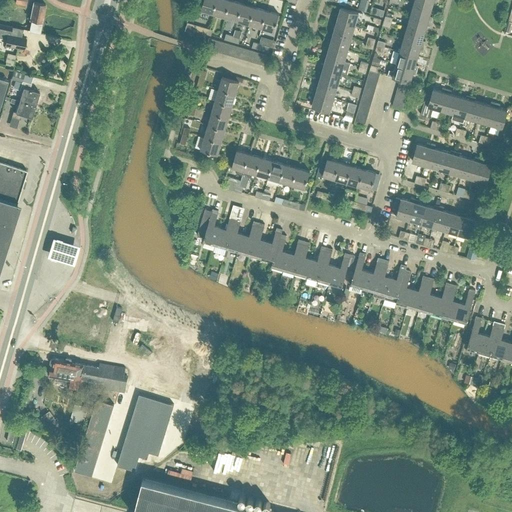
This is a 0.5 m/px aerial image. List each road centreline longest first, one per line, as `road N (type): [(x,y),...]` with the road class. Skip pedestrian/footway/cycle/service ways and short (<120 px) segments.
road 1 (secondary): [(0,374),(90,56)]
road 2 (residential): [(368,236),(201,186),(206,168)]
road 3 (residential): [(369,144),(270,115),(281,81)]
road 4 (residential): [(492,272),(368,236)]
